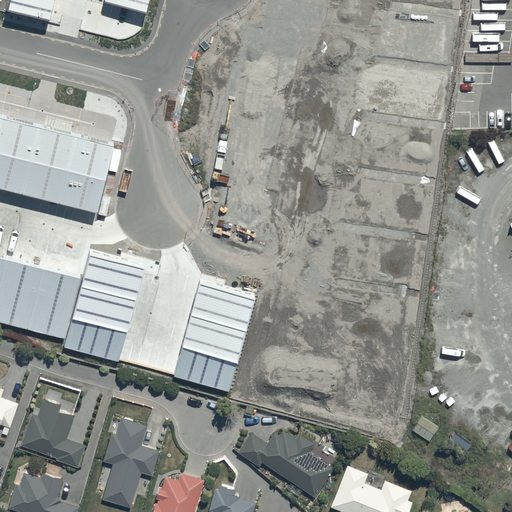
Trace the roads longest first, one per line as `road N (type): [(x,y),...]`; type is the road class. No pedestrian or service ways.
road 1 (residential): [(212,429),(167,398),(0,346)]
road 2 (unclassified): [(155,85),(0,46)]
road 3 (unclassified): [(155,210),(155,85)]
